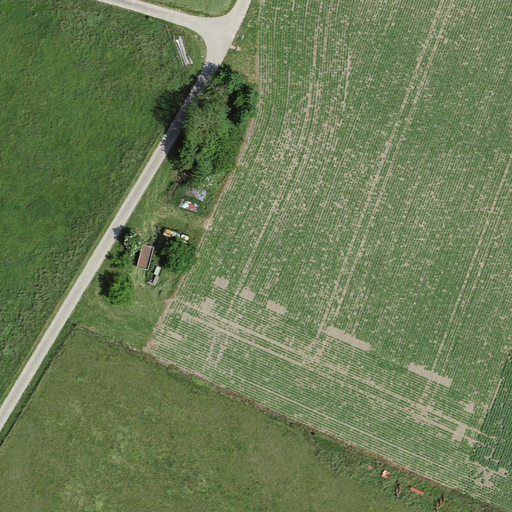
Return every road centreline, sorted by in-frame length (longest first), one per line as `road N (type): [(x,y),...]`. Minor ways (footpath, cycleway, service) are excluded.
road 1 (track): [(0,421),(205,79),(242,0)]
road 2 (track): [(229,34),(109,0)]
